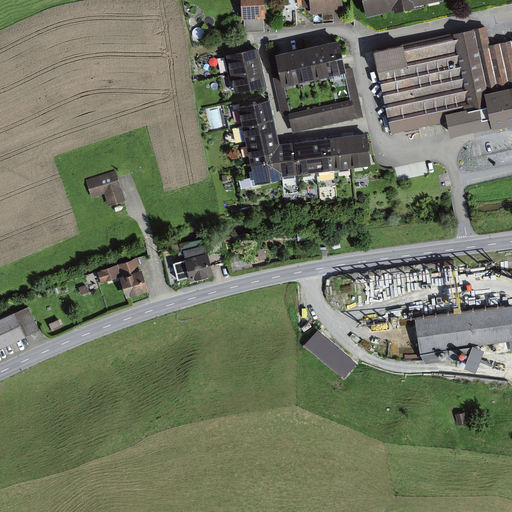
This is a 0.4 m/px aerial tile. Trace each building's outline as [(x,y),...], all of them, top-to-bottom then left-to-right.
[(264,18),(262,0),(239,0),(241,20),(264,18)] [(298,0),(280,0),(282,24),(297,23),(296,9),(299,7),(298,0)] [(340,0),(304,0),(305,6),(312,5),(314,24),(334,22),(333,7),(341,7),(340,0)] [(511,0),(422,0),(369,12),(354,15),(355,19),(376,33),(511,3),(511,0)] [(422,0),(366,0),(369,12),(422,0)] [(454,132),(511,119),(511,42),(501,45),(504,58),(490,61),(483,30),(377,53),(394,129),(451,116),(454,132)] [(284,83),(345,70),(338,41),(277,55),(284,83)] [(266,84),(258,48),(226,55),(234,92),(266,84)] [(364,116),(353,68),(345,70),(352,98),(356,118),(364,116)] [(352,98),(288,113),(293,133),(356,118),(352,98)] [(280,146),(269,99),(240,105),(257,182),(278,181),(278,176),(371,164),(367,134),(280,146)] [(128,202),(117,172),(88,182),(94,198),(103,195),(108,209),(128,202)] [(213,273),(206,243),(183,249),(191,279),(213,273)] [(320,250),(321,258),(329,257),(328,249),(320,250)] [(140,256),(99,268),(104,282),(121,277),(127,296),(150,289),(140,256)] [(0,346),(24,335),(39,328),(29,306),(0,319),(0,346)] [(511,314),(505,315),(505,307),(414,318),(422,361),(471,358),(471,346),(510,340),(511,350),(511,349),(511,314)] [(60,318),(50,322),(54,330),(63,325),(60,318)] [(304,344),(345,380),(360,362),(319,327),(304,344)] [(456,412),(459,425),(468,422),(466,410),(456,412)]
